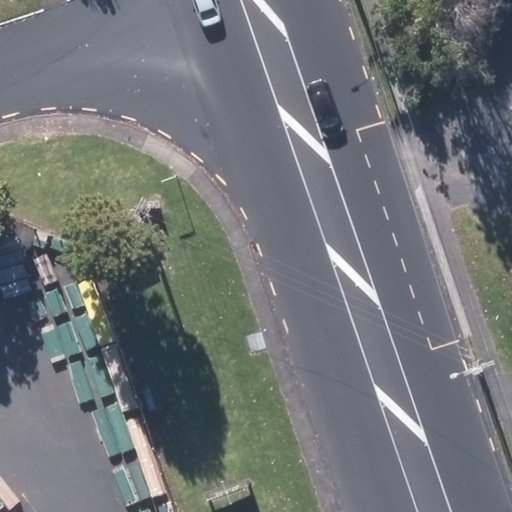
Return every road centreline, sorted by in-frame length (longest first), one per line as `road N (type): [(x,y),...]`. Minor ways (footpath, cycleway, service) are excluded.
road 1 (secondary): [(266,14),(436,511)]
road 2 (unclassified): [(266,14),(84,76),(0,95)]
